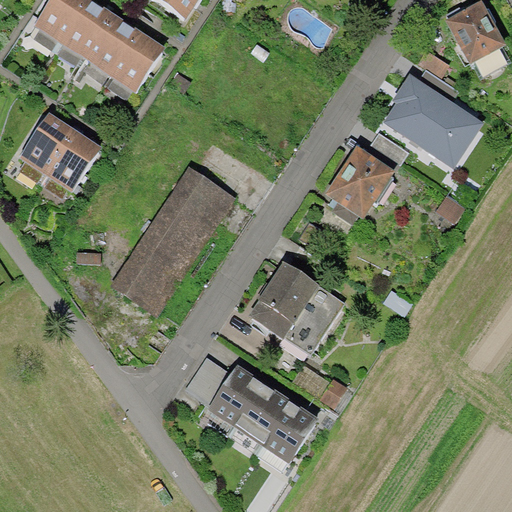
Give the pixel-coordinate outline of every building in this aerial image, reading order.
[(94,0),(52,0),(36,24),(138,93),(168,50),(150,38),(126,21),(101,4),(94,0)] [(149,0),(182,21),(195,2),(196,0),(149,0)] [(303,0),(290,0),(274,23),(319,55),(340,25),(303,0)] [(505,47),(483,3),(442,24),(464,68),(505,47)] [(425,68),(442,78),(449,65),(428,51),(420,64),(425,68)] [(191,81),(178,74),(170,88),(183,95),(191,81)] [(484,123),(410,74),(390,103),(394,104),(383,123),(454,171),(484,123)] [(52,114),(21,158),(72,194),(103,150),(89,140),(62,121),(52,114)] [(404,150),(378,134),(371,146),(366,155),(353,148),(337,175),(327,190),(325,194),(338,203),(332,213),(353,226),(359,216),(365,220),(408,153),(404,150)] [(187,172),(110,287),(155,317),(232,202),(187,172)] [(444,198),(434,213),(455,227),(465,212),(444,198)] [(347,304),(285,262),(261,296),(247,317),(309,359),(347,304)] [(391,292),(383,304),(404,318),(412,306),(391,292)] [(245,373),(237,367),(231,377),(207,361),(186,392),(209,408),(206,413),(289,464),(318,421),(309,415),(279,396),(245,373)] [(302,365),(291,383),(334,411),(348,390),(334,381),(332,384),(302,365)]
